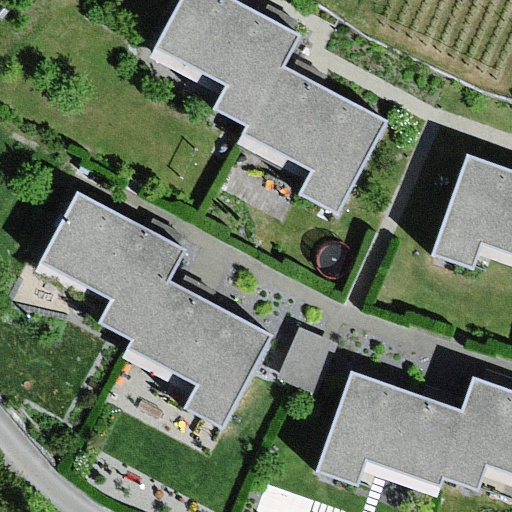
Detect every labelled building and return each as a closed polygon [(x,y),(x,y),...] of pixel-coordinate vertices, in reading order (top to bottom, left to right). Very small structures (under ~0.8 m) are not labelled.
[(251,130),(283,68),(299,36),(285,28),(228,0),(183,0),(159,48),(230,84),(216,112),(251,130)] [(316,84),(283,68),(251,130),(248,137),(319,174),(307,196),(341,213),(389,122),(316,84)] [(511,172),(470,158),(437,256),(477,269),(486,241),(511,250),(511,172)] [(139,347),(172,285),(187,252),(173,245),(81,199),(48,265),(118,301),(104,329),(139,347)] [(204,301),(172,285),(139,347),(136,354),(207,390),(196,412),(229,430),(277,339),(204,301)] [(305,330),(281,381),(317,397),(340,346),(305,330)] [(354,375),(321,473),(361,486),(370,459),(436,481),(461,411),(429,400),(354,375)] [(472,378),(461,411),(436,481),(445,484),(447,477),(481,489),(490,464),(511,471),(511,391),(498,387),(472,378)]
